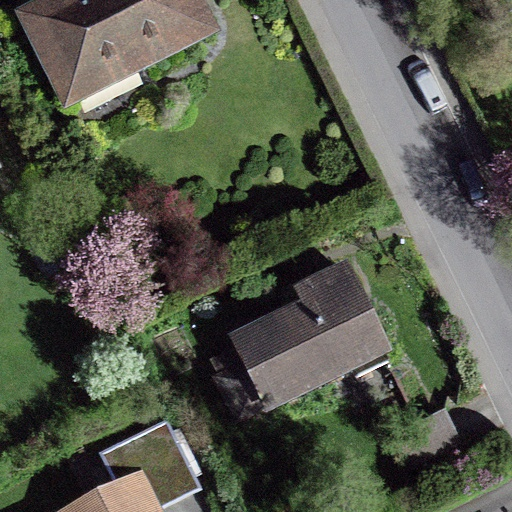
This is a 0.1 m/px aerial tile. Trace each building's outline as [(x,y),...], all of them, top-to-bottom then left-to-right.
[(78,0),(30,24),(69,103),(205,35),(187,0),(78,0)] [(23,240),(44,282),(72,267),(52,226),(23,240)] [(385,353),(347,276),(299,300),(306,314),(235,349),(245,368),(217,382),(237,423),(385,353)] [(446,420),(396,443),(408,468),(458,444),(446,420)] [(145,511),(184,492),(156,436),(115,457),(129,486),(76,511),(145,511)]
